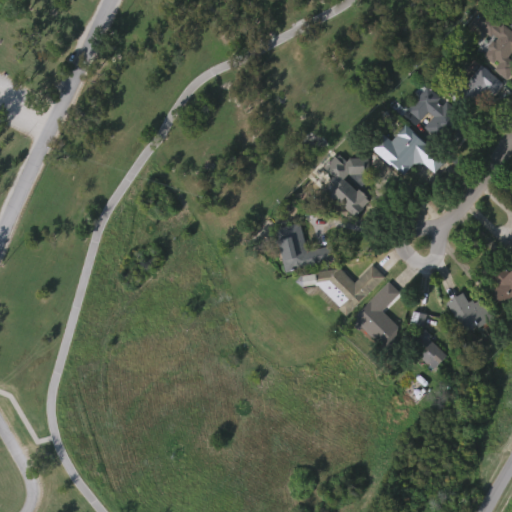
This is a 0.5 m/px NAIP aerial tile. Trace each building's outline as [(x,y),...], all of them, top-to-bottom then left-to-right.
[(503,25),(511,32),(511,59),(505,69),(488,55),(501,37),(497,34),(495,36),(482,26),(492,14),(504,24),(503,25)] [(511,97),(511,68),(480,44),(470,57),(493,75),(481,91),(493,101),(490,104),(501,112),(511,97)] [(485,64),(508,84),(499,94),(493,88),(471,113),(451,96),(457,88),(454,86),(463,76),(469,81),(485,64)] [(436,101),(441,105),(445,100),(457,110),(455,112),(472,126),(461,139),(457,136),(447,148),(423,127),(432,116),(427,111),(419,121),(406,110),(427,85),(440,97),(436,101)] [(453,130),(467,142),(480,128),(488,135),(502,120),(480,100),(453,130)] [(405,124),(445,159),(433,173),(423,163),(413,163),(403,175),(370,147),(382,133),(390,140),(405,124)] [(340,156),(348,163),(353,157),(372,157),(372,174),(353,174),(347,179),(360,190),(363,187),(374,196),(356,215),(324,186),(335,174),(329,168),(340,156)] [(403,212),(418,196),(432,208),(444,196),(404,160),(389,177),(381,170),(369,183),(403,212)] [(354,253),(368,235),(357,226),(355,226),(343,215),(347,210),(367,209),(367,194),(347,194),(343,199),(333,191),(322,204),(330,210),(330,223),(325,229),(354,253)] [(299,221),(306,250),(331,244),(334,260),(284,272),(274,227),(299,221)] [(274,265),(284,307),(333,296),(329,282),(305,287),(299,259),(274,265)] [(497,263),(511,276),(511,274),(511,298),(498,313),(485,300),(499,285),(487,273),(497,263)] [(387,277),(349,316),(336,303),(331,308),(317,294),(320,286),(306,288),(298,281),(303,275),(318,273),(318,271),(343,268),(358,282),(375,264),(387,277)] [(386,310),(402,326),(395,357),(382,354),(385,337),(370,322),(362,331),(352,321),(391,281),(403,293),(386,310)] [(461,291),(466,301),(470,298),(484,322),(456,338),(446,322),(455,317),(445,301),(461,291)] [(348,348),(383,312),(371,300),(353,318),(329,295),(302,323),(306,327),(316,317),(348,348)] [(486,327),(502,344),(511,334),(511,301),(504,309),(496,301),(485,312),(493,320),(486,327)] [(438,316),(435,329),(423,326),(423,328),(431,335),(429,338),(448,355),(435,369),(428,363),(426,365),(419,359),(424,353),(412,342),(421,332),(417,329),(419,326),(409,323),(412,311),(408,310),(409,302),(414,303),(413,310),(438,316)] [(401,367),(380,347),(399,328),(387,317),(348,357),(357,366),(365,359),(387,381),(401,367)] [(491,355),(479,332),(467,338),(461,328),(445,336),(462,369),(491,355)] [(425,350),(411,346),(407,360),(421,364),(425,350)] [(446,391),(421,367),(407,382),(432,405),(446,391)]
